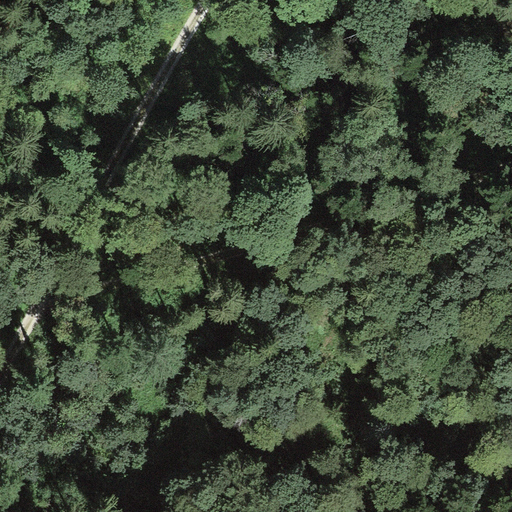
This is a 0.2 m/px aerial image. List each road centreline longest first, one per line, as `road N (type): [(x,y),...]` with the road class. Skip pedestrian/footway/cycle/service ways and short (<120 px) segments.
road 1 (track): [(36,299),(511,160)]
road 2 (track): [(0,367),(200,0)]
